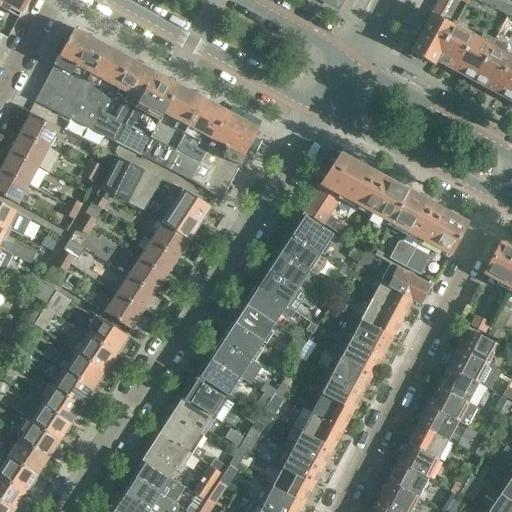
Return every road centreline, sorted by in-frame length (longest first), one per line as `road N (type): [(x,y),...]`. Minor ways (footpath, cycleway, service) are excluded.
road 1 (residential): [(71,511),(328,104)]
road 2 (residential): [(334,511),(499,195)]
road 3 (unclassified): [(118,0),(293,95),(328,104)]
road 4 (unclassified): [(328,104),(499,195)]
road 5 (unclassified): [(511,158),(354,68)]
road 6 (unclassified): [(354,68),(239,0)]
